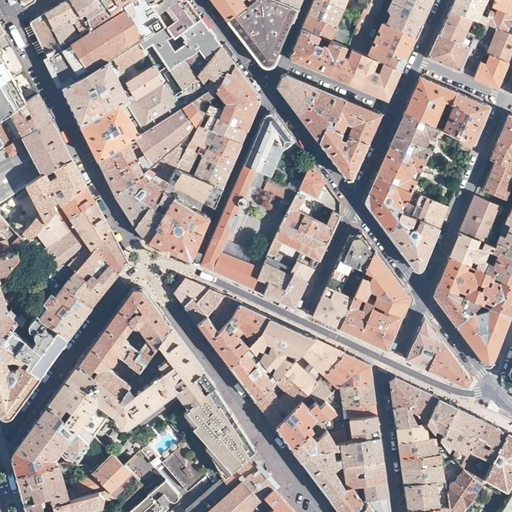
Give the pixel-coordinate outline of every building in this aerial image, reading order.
[(37,37),(45,52),(88,26),(71,0),(64,0),(59,3),(49,10),(31,20),(30,23),(37,37)] [(147,2),(145,0),(130,0),(111,12),(88,26),(45,52),(54,69),(62,85),(115,54),(163,26),(147,2)] [(111,12),(103,0),(71,0),(88,26),(111,12)] [(130,0),(103,0),(111,12),(130,0)] [(189,2),(187,0),(149,0),(147,2),(163,26),(170,38),(201,18),(189,2)] [(250,0),(211,0),(215,5),(226,19),(250,0)] [(250,0),(226,19),(236,31),(237,31),(244,41),(252,51),(251,52),(252,54),(257,60),(258,63),(261,64),(265,65),(267,66),(270,65),(272,64),(274,63),(276,60),(280,51),(279,50),(282,44),(284,39),(298,7),(279,0),(250,0)] [(312,0),(310,6),(307,12),(336,24),(343,8),(324,0),(312,0)] [(324,0),(343,8),(346,0),(324,0)] [(366,0),(359,15),(353,31),(350,38),(346,46),(350,48),(361,52),(367,54),(372,44),(363,40),(372,20),(370,16),(374,16),(377,9),(375,5),(379,4),(381,0),(390,0),(387,9),(390,13),(386,22),(416,35),(426,13),(431,0),(366,0)] [(453,0),(450,8),(472,17),(485,22),(487,16),(479,12),(484,0),(453,0)] [(511,0),(494,0),(493,4),(500,6),(499,9),(511,14),(511,0)] [(444,21),(439,32),(473,47),(478,37),(465,32),(472,17),(450,8),(444,21)] [(496,26),(505,30),(511,14),(499,9),(498,11),(491,8),(487,16),(485,22),(496,26)] [(336,24),(307,12),(305,19),(301,28),(319,35),(328,39),(339,44),(346,46),(350,38),(333,30),(336,24)] [(144,131),(209,89),(197,73),(221,45),(210,30),(201,18),(170,38),(163,26),(115,54),(120,63),(124,61),(129,71),(128,72),(132,80),(127,84),(136,98),(128,103),(144,131)] [(372,44),(367,54),(377,59),(382,61),(401,69),(409,51),(416,35),(386,22),(380,24),(372,44)] [(496,26),(485,22),(480,31),(492,36),(496,26)] [(353,31),(336,24),(333,30),(350,38),(353,31)] [(511,52),(511,32),(505,30),(496,26),(492,36),(485,51),(488,53),(509,61),(511,52)] [(294,44),(289,54),(292,59),(312,67),(327,73),(339,44),(328,39),(325,45),(316,41),(319,35),(301,28),(294,44)] [(4,31),(0,32),(0,118),(3,117),(38,92),(24,67),(22,63),(4,31)] [(439,32),(428,57),(444,64),(472,76),(480,59),(483,51),(473,47),(439,32)] [(346,46),(339,44),(327,73),(340,79),(348,83),(361,52),(350,48),(346,56),(343,54),(346,46)] [(215,96),(218,90),(228,71),(230,73),(233,68),(235,63),(229,54),(221,45),(197,73),(209,89),(215,96)] [(367,54),(361,52),(348,83),(370,92),(388,99),(395,82),(401,69),(382,61),(378,71),(373,69),(377,59),(367,54)] [(498,87),(509,61),(488,53),(485,61),(480,59),(472,76),(483,80),(498,87)] [(70,102),(81,123),(120,103),(127,100),(128,103),(136,98),(127,84),(132,80),(128,72),(129,71),(124,61),(120,63),(115,54),(62,85),(70,102)] [(228,71),(218,90),(226,102),(223,108),(211,103),(207,111),(247,128),(253,116),(258,103),(259,100),(259,98),(259,97),(258,95),(257,92),(256,89),(249,80),(235,63),(233,68),(230,73),(228,71)] [(288,98),(299,113),(309,105),(318,86),(299,79),(291,75),(283,72),(281,73),(279,77),(276,84),(278,85),(288,98)] [(410,97),(404,111),(434,125),(445,101),(450,104),(456,91),(436,82),(420,75),(410,97)] [(309,105),(299,113),(308,126),(318,139),(324,125),(332,128),(332,126),(345,97),(332,92),(318,86),(309,105)] [(200,125),(207,111),(211,103),(215,96),(209,89),(144,131),(139,135),(124,145),(98,159),(106,174),(115,194),(192,140),(200,125)] [(470,96),(456,91),(450,104),(454,105),(442,131),(461,139),(474,145),(490,104),(470,96)] [(46,107),(38,92),(3,117),(16,140),(53,120),(46,107)] [(345,97),(332,126),(342,130),(346,122),(350,124),(347,132),(369,141),(375,128),(381,113),(381,112),(365,105),(345,97)] [(120,103),(139,135),(144,131),(128,103),(127,100),(120,103)] [(139,135),(120,103),(81,123),(88,140),(98,159),(124,145),(139,135)] [(247,128),(207,111),(200,125),(241,143),(244,136),(247,128)] [(396,129),(390,143),(425,158),(430,148),(424,145),(428,136),(434,139),(438,129),(439,127),(434,125),(404,111),(396,129)] [(255,136),(243,163),(259,169),(272,175),(282,148),(293,140),(278,120),(274,115),(273,113),(271,112),(270,112),(268,112),(267,112),(265,113),(264,114),(262,117),(255,136)] [(502,127),(496,142),(511,148),(511,115),(508,113),(502,127)] [(0,150),(16,140),(3,117),(0,118),(0,150)] [(53,120),(16,140),(0,150),(0,202),(27,184),(40,175),(44,172),(63,162),(72,157),(63,139),(53,120)] [(238,151),(241,143),(200,125),(192,140),(191,142),(235,159),(238,151)] [(324,125),(318,139),(333,158),(348,178),(353,177),(369,141),(347,132),(344,138),(340,136),(342,130),(332,126),(332,128),(324,125)] [(474,145),(461,139),(457,148),(470,153),(474,145)] [(126,210),(136,225),(150,205),(156,208),(165,192),(171,181),(177,168),(191,142),(192,140),(115,194),(117,197),(123,206),(126,210)] [(223,187),(229,172),(235,159),(191,142),(177,168),(223,187)] [(511,148),(496,142),(492,151),(489,159),(492,160),(509,167),(511,161),(511,148)] [(382,160),(375,175),(411,190),(416,192),(420,183),(415,182),(416,178),(410,176),(414,167),(420,170),(425,158),(390,143),(382,160)] [(80,171),(72,157),(63,162),(44,172),(40,175),(27,184),(42,214),(24,234),(30,240),(33,236),(38,231),(57,208),(60,205),(88,186),(80,171)] [(511,182),(511,168),(509,167),(492,160),(481,188),(505,198),(511,182)] [(307,170),(300,187),(314,194),(323,178),(318,173),(310,162),(307,170)] [(230,276),(253,287),(258,276),(267,257),(260,254),(255,266),(223,251),(228,239),(232,230),(233,230),(240,215),(239,214),(243,205),(244,206),(249,204),(250,200),(248,196),(246,196),(259,169),(243,163),(227,201),(221,214),(201,263),(230,276)] [(177,168),(171,181),(174,183),(182,187),(186,190),(194,194),(209,202),(215,206),(219,197),(223,187),(177,168)] [(257,185),(262,188),(267,177),(262,174),(257,185)] [(411,190),(375,175),(370,186),(367,194),(365,197),(365,200),(365,202),(366,203),(367,205),(369,208),(377,218),(387,232),(402,210),(411,190)] [(298,191),(270,180),(265,190),(294,201),(297,193),(298,191)] [(90,189),(88,186),(60,205),(57,208),(38,231),(48,246),(68,232),(76,228),(70,216),(95,200),(90,189)] [(145,238),(150,241),(174,197),(169,194),(165,192),(156,208),(150,205),(136,225),(140,231),(141,232),(145,238)] [(418,193),(416,192),(415,193),(418,194),(410,213),(415,216),(419,218),(440,227),(444,218),(448,207),(418,193)] [(294,201),(284,221),(327,242),(336,222),(340,213),(333,209),(326,224),(297,209),(303,196),(297,193),(294,201)] [(465,216),(459,231),(487,242),(492,230),(487,228),(493,213),(498,215),(502,207),(473,195),(465,216)] [(202,239),(204,233),(188,227),(195,209),(192,208),(177,199),(174,197),(150,241),(169,250),(173,252),(188,259),(194,256),(195,255),(202,239)] [(56,271),(64,283),(90,253),(112,228),(104,214),(97,199),(95,200),(70,216),(76,228),(87,248),(83,250),(81,247),(79,248),(68,232),(48,246),(42,250),(49,261),(63,253),(70,263),(56,271)] [(204,214),(195,209),(188,227),(204,233),(206,227),(210,218),(204,214)] [(410,213),(402,210),(387,232),(397,246),(402,252),(414,267),(415,269),(416,270),(418,270),(419,270),(421,269),(422,269),(424,266),(440,227),(419,218),(417,221),(414,220),(415,216),(410,213)] [(0,272),(6,272),(25,248),(27,244),(20,237),(9,246),(7,240),(0,241),(0,225),(9,224),(0,213),(0,272)] [(499,232),(496,241),(511,248),(511,214),(507,213),(503,222),(504,223),(507,225),(503,234),(499,232)] [(327,242),(284,221),(276,237),(283,241),(302,250),(320,259),(327,242)] [(112,228),(90,253),(120,272),(129,261),(121,245),(112,228)] [(345,245),(327,284),(340,291),(343,284),(356,290),(363,275),(366,268),(375,249),(361,231),(350,233),(345,245)] [(452,247),(448,257),(483,271),(488,261),(484,259),(488,250),(491,251),(494,245),(487,242),(459,231),(452,247)] [(30,240),(27,244),(25,248),(30,251),(37,242),(33,236),(30,240)] [(283,241),(276,237),(269,252),(273,255),(277,254),(283,241)] [(260,254),(228,239),(223,251),(255,266),(260,254)] [(488,261),(483,271),(511,283),(511,248),(496,241),(494,245),(491,251),(496,253),(492,263),(488,261)] [(389,268),(375,249),(366,268),(372,271),(369,277),(363,275),(356,290),(354,293),(365,298),(369,288),(376,292),(377,295),(374,302),(375,303),(402,315),(405,309),(408,301),(409,297),(409,295),(408,293),(406,290),(389,268)] [(90,253),(64,283),(92,305),(106,288),(120,272),(90,253)] [(295,271),(308,279),(314,268),(297,260),(293,269),(267,256),(267,257),(258,276),(269,280),(286,287),(295,271)] [(443,270),(437,284),(472,298),(483,271),(448,257),(443,270)] [(92,305),(64,283),(56,271),(51,264),(38,282),(51,293),(44,302),(47,305),(39,316),(69,337),(78,325),(92,305)] [(295,271),(286,287),(279,299),(288,303),(295,306),(302,291),(308,279),(295,271)] [(472,298),(482,303),(487,305),(511,315),(511,311),(511,283),(483,271),(472,298)] [(258,276),(253,287),(258,289),(264,292),(272,295),(279,299),(286,287),(269,280),(258,276)] [(174,291),(184,304),(192,296),(195,300),(210,287),(197,282),(186,277),(174,291)] [(0,312),(8,310),(7,308),(24,294),(17,286),(5,299),(0,283),(0,312)] [(327,321),(339,327),(353,297),(340,291),(327,284),(319,302),(313,314),(327,321)] [(447,311),(456,324),(476,307),(482,303),(472,298),(437,284),(435,287),(434,290),(433,293),(433,294),(434,295),(447,311)] [(159,308),(143,286),(133,286),(105,325),(77,363),(121,396),(131,382),(108,366),(110,362),(113,362),(117,358),(116,356),(119,352),(130,360),(129,361),(140,369),(172,325),(159,308)] [(192,296),(184,304),(190,312),(197,321),(208,313),(225,294),(217,290),(210,287),(195,300),(192,296)] [(353,297),(339,327),(350,332),(359,336),(375,303),(374,302),(365,298),(354,293),(353,297)] [(225,294),(208,313),(219,327),(232,317),(241,303),(242,302),(233,298),(225,294)] [(23,298),(8,310),(18,320),(24,325),(34,311),(23,298)] [(208,313),(197,321),(213,342),(214,343),(230,364),(239,358),(237,355),(245,348),(237,337),(242,333),(251,344),(271,317),(257,310),(241,303),(232,317),(219,327),(208,313)] [(402,315),(375,303),(359,336),(367,340),(373,343),(388,349),(402,315)] [(502,338),(511,315),(487,305),(487,307),(478,309),(476,307),(456,324),(466,337),(470,343),(480,356),(485,363),(486,364),(488,364),(490,364),(492,363),(493,362),(502,338)] [(8,310),(0,312),(0,341),(11,328),(18,320),(8,310)] [(69,337),(39,316),(37,315),(30,324),(31,327),(36,331),(35,333),(35,334),(35,336),(36,337),(38,339),(33,345),(11,328),(0,341),(0,346),(40,376),(52,359),(69,337)] [(417,364),(428,368),(442,338),(433,325),(425,316),(415,337),(406,358),(417,364)] [(271,317),(251,344),(277,377),(283,370),(316,337),(306,333),(293,327),(271,317)] [(121,396),(77,363),(68,376),(65,379),(49,401),(88,441),(110,410),(112,412),(113,413),(114,413),(123,425),(128,426),(137,418),(172,387),(177,392),(189,407),(215,385),(215,383),(212,379),(195,355),(192,352),(172,325),(140,369),(131,382),(121,396)] [(316,337),(283,370),(311,392),(354,353),(331,344),(316,337)] [(456,357),(442,338),(428,368),(444,376),(466,386),(469,382),(472,378),(456,357)] [(239,358),(230,364),(244,382),(255,397),(264,391),(269,385),(275,379),(277,377),(251,344),(245,348),(237,355),(239,358)] [(40,376),(0,346),(0,410),(2,412),(4,413),(6,413),(8,413),(10,413),(12,411),(14,410),(16,408),(20,403),(26,394),(40,376)] [(354,353),(311,392),(309,394),(313,397),(319,403),(325,398),(329,394),(338,386),(341,386),(373,381),(371,372),(370,364),(358,356),(354,353)] [(281,400),(269,385),(264,391),(255,397),(265,410),(275,424),(303,398),(309,394),(311,392),(283,370),(277,377),(275,379),(289,392),(281,400)] [(412,403),(420,388),(409,382),(396,375),(390,379),(391,392),(394,406),(407,404),(412,403)] [(374,392),(373,381),(341,386),(342,397),(344,408),(350,407),(376,404),(374,392)] [(231,409),(215,385),(189,407),(139,450),(179,492),(184,498),(214,471),(250,440),(231,409)] [(338,386),(329,394),(334,400),(342,397),(341,386),(338,386)] [(172,387),(137,418),(141,423),(177,392),(172,387)] [(412,403),(407,404),(414,411),(421,417),(426,422),(439,398),(429,393),(420,388),(412,403)] [(313,397),(309,394),(303,398),(307,402),(313,397)] [(307,402),(303,398),(275,424),(283,434),(292,447),(313,428),(310,424),(319,417),(321,421),(335,410),(325,398),(319,403),(313,397),(307,402)] [(439,398),(426,422),(428,424),(433,431),(436,424),(446,428),(457,406),(449,402),(439,398)] [(43,409),(37,417),(65,445),(75,455),(76,456),(77,456),(88,441),(49,401),(43,409)] [(376,407),(376,404),(350,407),(351,417),(377,413),(376,407)] [(407,404),(394,406),(395,414),(396,426),(426,422),(421,417),(417,419),(412,412),(414,411),(407,404)] [(446,428),(440,439),(448,449),(451,445),(456,447),(451,453),(455,458),(461,465),(467,454),(469,449),(484,420),(471,413),(457,406),(446,428)] [(379,426),(377,413),(351,417),(350,417),(353,440),(380,436),(379,426)] [(14,465),(17,474),(58,461),(56,457),(65,445),(37,417),(30,427),(26,433),(17,444),(14,448),(13,452),(12,454),(12,458),(14,465)] [(313,428),(321,421),(319,417),(310,424),(313,428)] [(344,418),(324,426),(336,443),(347,441),(344,418)] [(493,461),(507,431),(496,426),(484,420),(469,449),(480,454),(493,461)] [(321,421),(313,428),(292,447),(301,459),(312,450),(339,447),(336,443),(324,426),(321,421)] [(428,424),(426,422),(396,426),(398,433),(399,441),(428,437),(426,424),(428,424)] [(508,489),(511,481),(511,433),(507,431),(493,461),(485,476),(506,488),(508,489)] [(347,441),(336,443),(339,447),(312,450),(301,459),(316,477),(331,497),(346,486),(334,469),(337,465),(344,464),(383,459),(382,447),(380,436),(353,440),(347,441)] [(428,437),(399,441),(400,449),(401,458),(435,452),(432,436),(428,437)] [(214,471),(221,479),(255,448),(250,440),(214,471)] [(268,468),(255,448),(221,479),(185,510),(186,511),(260,511),(272,502),(263,492),(272,484),(273,485),(277,482),(270,471),(268,468)] [(467,454),(478,459),(480,454),(469,449),(467,454)] [(179,492),(139,450),(123,464),(130,471),(142,483),(129,496),(136,503),(132,507),(136,511),(135,511),(161,511),(164,509),(169,505),(167,502),(170,499),(171,499),(172,500),(174,500),(176,499),(177,498),(178,496),(178,494),(179,492)] [(118,483),(130,471),(123,464),(110,451),(92,470),(93,472),(109,488),(114,493),(114,494),(121,486),(118,483)] [(435,452),(401,458),(401,462),(402,469),(442,462),(440,451),(435,452)] [(461,465),(455,458),(450,459),(457,469),(461,465)] [(364,484),(387,481),(385,470),(383,459),(344,464),(346,486),(352,486),(364,484)] [(58,461),(17,474),(23,495),(27,511),(69,499),(68,494),(59,461),(58,461)] [(442,462),(402,469),(403,476),(404,484),(445,479),(442,462)] [(451,507),(458,511),(461,511),(481,483),(464,468),(456,479),(455,478),(454,478),(453,479),(451,479),(450,480),(450,482),(450,483),(451,484),(452,485),(447,491),(448,506),(450,506),(451,507)] [(82,490),(84,495),(109,488),(93,472),(72,485),(73,486),(76,492),(82,490)] [(445,479),(404,484),(407,499),(408,511),(448,506),(447,491),(447,477),(445,479)] [(388,487),(387,481),(364,484),(364,486),(366,499),(389,497),(388,487)] [(263,492),(272,502),(280,494),(276,489),(273,485),(272,484),(263,492)] [(352,486),(346,486),(331,497),(339,508),(342,511),(354,511),(365,504),(362,500),(358,494),(352,486)] [(27,511),(75,511),(102,505),(103,503),(118,497),(114,494),(114,493),(109,488),(84,495),(69,499),(27,511)] [(76,492),(68,494),(69,499),(84,495),(82,490),(76,492)] [(296,511),(280,494),(272,502),(260,511),(296,511)] [(366,499),(362,500),(365,504),(354,511),(391,511),(390,503),(389,497),(366,499)]
